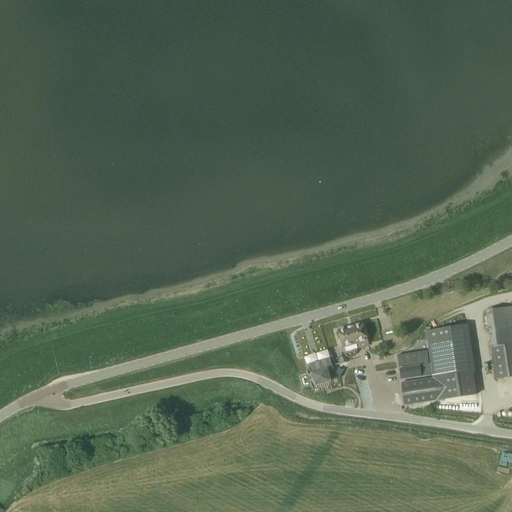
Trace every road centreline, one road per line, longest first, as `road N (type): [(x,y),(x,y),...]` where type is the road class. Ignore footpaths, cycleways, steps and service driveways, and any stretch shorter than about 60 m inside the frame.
road 1 (unclassified): [(45,395),(416,285),(511,241)]
road 2 (unclassified): [(45,395),(74,404),(232,374),(315,406),(511,433)]
road 3 (unknown): [(487,429),(478,306),(511,295)]
